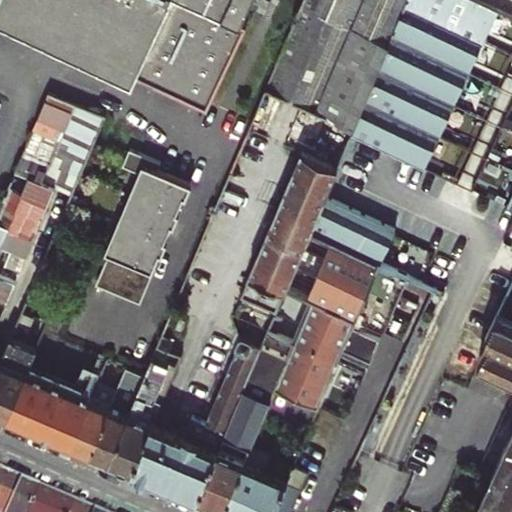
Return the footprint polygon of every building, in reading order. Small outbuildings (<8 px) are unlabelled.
[(511,0),(0,0),(0,12),(134,78),(142,69),(209,101),(251,17),(245,14),(250,0),(261,0),(271,4),(271,0),(488,0),(511,11),(511,8),(511,0)] [(275,307),(305,230),(319,196),(345,134),(360,98),(373,66),(387,32),(400,0),(303,0),(278,61),(263,97),(250,128),(297,147),(241,294),(275,307)] [(483,37),(401,0),(400,0),(387,32),(467,69),(483,37)] [(498,4),(488,0),(401,0),(483,37),(498,4)] [(467,69),(387,32),(373,66),(452,102),(467,69)] [(452,102),(373,66),(360,98),(437,134),(452,102)] [(32,257),(40,238),(61,189),(46,182),(80,105),(53,94),(0,216),(0,263),(8,246),(32,257)] [(437,134),(360,98),(345,134),(421,167),(437,134)] [(40,238),(53,244),(108,117),(80,105),(46,182),(61,189),(40,238)] [(131,150),(125,164),(141,171),(107,250),(111,252),(99,280),(140,298),(189,183),(158,169),(161,162),(131,150)] [(377,263),(392,230),(319,196),(305,230),(331,242),(377,263)] [(377,263),(331,242),(307,298),(310,299),(356,320),(373,327),(396,271),(377,263)] [(43,290),(59,297),(66,282),(50,275),(43,290)] [(511,286),(487,339),(491,341),(482,360),(511,374),(511,437),(494,476),(511,484),(511,286)] [(310,299),(292,342),(338,363),(355,324),(356,320),(310,299)] [(347,343),(374,355),(381,336),(355,324),(347,343)] [(155,420),(133,470),(198,498),(242,387),(249,370),(260,342),(243,335),(241,336),(238,342),(239,345),(208,420),(193,414),(185,432),(155,420)] [(168,349),(172,339),(163,335),(159,345),(168,349)] [(0,412),(8,416),(29,367),(38,348),(13,337),(2,360),(0,365),(0,412)] [(276,382),(274,389),(319,408),(335,370),(338,363),(292,342),(276,382)] [(168,349),(159,345),(147,374),(110,460),(133,470),(155,420),(182,355),(168,349)] [(121,383),(91,452),(110,460),(147,374),(128,366),(121,383)] [(95,395),(29,367),(8,416),(74,444),(95,395)] [(225,509),(245,460),(267,405),(270,398),(274,389),(276,382),(249,370),(242,387),(198,498),(225,509)] [(95,395),(74,444),(91,452),(121,383),(103,375),(95,395)] [(312,424),(319,408),(274,389),(270,398),(267,405),(312,424)] [(231,511),(274,511),(286,486),(294,468),(277,461),(273,471),(245,460),(225,509),(231,511)] [(511,511),(511,484),(494,476),(478,511),(469,507),(466,511),(511,511)] [(0,511),(6,511),(18,487),(0,479),(0,511)] [(286,486),(274,511),(291,511),(300,492),(286,486)] [(29,511),(37,495),(18,487),(6,511),(29,511)] [(29,511),(51,511),(56,503),(37,495),(29,511)] [(51,511),(73,511),(74,511),(56,503),(51,511)]
